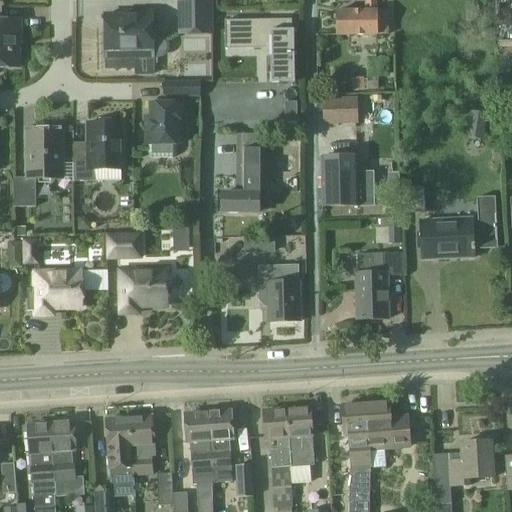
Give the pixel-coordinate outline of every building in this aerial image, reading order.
[(208,35),(208,13),(208,7),(207,0),(179,0),(179,36),(208,35)] [(337,36),(379,35),(388,35),(388,11),(378,12),(378,11),(377,11),(376,0),(339,0),(340,0),(341,0),(365,0),(366,11),(336,12),(337,36)] [(158,36),(154,36),(153,12),(135,12),(135,15),(105,16),(106,51),(107,51),(107,61),(136,61),(135,58),(154,58),(159,58),(163,57),(167,54),(169,50),(169,45),(167,40),(163,37),(158,36)] [(21,20),(1,21),(0,20),(0,68),(19,68),(19,38),(21,38),(21,20)] [(290,37),(290,22),(239,23),(240,50),(270,50),(271,90),(295,89),(294,37),(290,37)] [(146,123),(146,146),(149,146),(149,154),(153,158),(173,157),(177,153),(177,145),(180,145),(180,127),(186,121),(186,103),(185,103),(185,97),(201,97),(201,81),(164,82),(164,97),(166,97),(166,103),(151,104),(152,117),(146,123)] [(302,91),(263,93),(264,118),(303,116),(302,91)] [(325,100),(325,125),(357,124),(357,98),(325,100)] [(484,137),(487,113),(472,111),(469,135),(484,137)] [(74,182),(94,182),(94,170),(124,170),(123,124),(87,124),(87,153),(74,153),(74,182)] [(36,179),(63,179),(63,132),(27,133),(27,183),(14,184),(14,207),(36,207),(36,179)] [(260,213),(260,195),(263,195),(263,150),(243,149),(242,193),(222,193),(222,213),(260,213)] [(358,162),(358,158),(323,158),(324,208),(358,207),(358,179),(372,179),(372,162),(358,162)] [(402,212),(425,211),(424,187),(411,188),(411,180),(401,181),(402,212)] [(473,222),(473,219),(420,222),(423,261),(475,258),(474,250),(476,250),(475,247),(479,247),(479,249),(497,249),(495,197),(477,198),(478,222),(473,222)] [(110,233),(110,256),(141,256),(141,234),(110,233)] [(246,252),(274,252),(274,242),(247,242),(246,252)] [(403,253),(369,254),(358,255),(358,274),(356,274),(357,321),(390,320),(388,276),(404,276),(403,253)] [(268,282),(269,322),(301,321),(300,282),(299,266),(278,266),(279,282),(268,282)] [(166,306),(165,271),(120,272),(121,314),(138,313),(138,307),(166,306)] [(53,308),(81,308),(80,272),(36,273),(36,315),(53,315),(53,308)] [(0,274),(0,273),(0,293),(0,294),(2,293),(4,292),(5,291),(6,290),(7,289),(8,287),(8,285),(8,284),(8,282),(8,280),(7,279),(6,277),(5,276),(3,275),(2,274),(0,274)] [(380,482),(379,482),(376,482),(375,468),(385,468),(384,449),(410,447),(408,418),(391,419),(389,403),(365,405),(371,477),(370,491),(381,491),(382,490),(383,490),(383,489),(384,488),(384,487),(384,486),(384,484),(383,484),(382,483),(381,482),(380,482)] [(369,505),(370,491),(371,477),(365,405),(342,407),(344,435),(348,435),(351,475),(349,488),(348,504),(369,505)] [(287,411),(292,468),(312,466),(311,452),(313,451),(313,437),(311,409),(287,411)] [(272,469),(292,468),(287,411),(264,412),(266,440),(278,440),(278,450),(271,451),(272,469)] [(212,471),(213,484),(232,483),(229,440),(234,440),(232,413),(208,414),(212,471)] [(194,486),(213,484),(212,471),(208,414),(185,416),(187,443),(190,443),(193,472),(194,486)] [(132,447),(133,477),(154,476),(153,453),(155,453),(153,418),(130,419),(132,447)] [(134,496),(133,477),(132,447),(130,419),(107,421),(111,490),(94,491),(95,511),(112,511),(112,497),(134,496)] [(55,511),(51,425),(47,425),(47,423),(44,422),(40,422),(36,423),(37,426),(23,427),(24,438),(28,438),(29,454),(30,454),(34,504),(17,505),(17,511),(55,511)] [(51,425),(54,482),(74,481),(73,451),(76,451),(74,423),(51,425)] [(492,442),(461,444),(462,462),(450,462),(449,455),(432,456),(435,504),(451,503),(450,487),(470,486),(470,479),(494,477),(492,442)] [(15,464),(1,465),(4,495),(17,493),(15,464)] [(237,497),(251,497),(252,465),(238,465),(237,497)] [(159,506),(173,506),(172,474),(158,474),(159,506)] [(189,511),(188,492),(176,493),(176,511),(189,511)]
